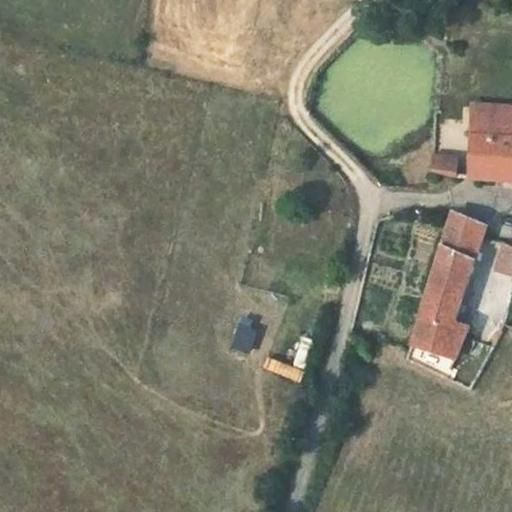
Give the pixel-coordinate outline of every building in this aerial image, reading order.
[(511,108),(475,105),(474,179),(511,183),(511,108)] [(457,158),(434,156),(433,175),(457,178),(457,158)] [(482,229),(454,219),(446,243),(474,253),(482,229)] [(449,324),(474,253),(446,243),(417,326),(445,335),(449,324)] [(511,246),(503,243),(494,272),(511,277),(511,246)] [(250,353),(258,323),(238,318),(230,348),(250,353)] [(467,330),(449,324),(445,335),(463,341),(467,330)] [(417,326),(410,347),(456,363),(463,341),(445,335),(417,326)] [(303,338),(292,362),(301,366),(312,342),(303,338)] [(268,358),(264,369),(299,379),(303,368),(268,358)]
